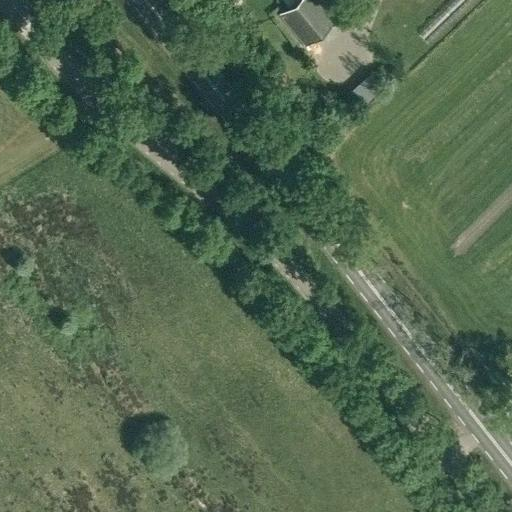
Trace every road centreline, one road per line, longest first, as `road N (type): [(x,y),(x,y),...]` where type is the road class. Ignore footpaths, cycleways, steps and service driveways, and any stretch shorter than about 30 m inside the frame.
road 1 (unclassified): [(488,511),(328,311),(73,80),(2,0)]
road 2 (primary): [(511,468),(143,0)]
